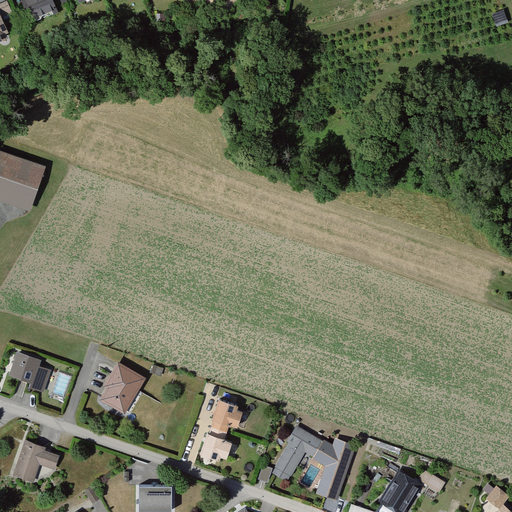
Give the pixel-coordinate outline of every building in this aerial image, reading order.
[(19,0),(29,22),(55,12),(51,1),(52,0),(19,0)] [(6,4),(0,6),(0,39),(6,37),(0,22),(0,20),(11,16),(6,4)] [(48,165),(0,149),(0,200),(33,211),(48,165)] [(39,363),(14,355),(6,379),(31,387),(39,363)] [(117,359),(97,397),(126,412),(146,374),(117,359)] [(236,408),(216,402),(210,424),(212,425),(208,437),(205,435),(197,457),(215,465),(219,460),(225,462),(232,444),(224,441),(227,427),(235,431),(240,415),(236,413),(236,408)] [(297,427),(270,476),(286,484),(303,453),(315,459),(324,442),(297,427)] [(13,474),(34,480),(39,463),(55,467),(61,450),(24,439),(13,474)] [(329,471),(313,462),(305,476),(310,480),(305,485),(318,492),(323,481),(329,471)] [(423,468),(418,479),(441,488),(446,478),(423,468)] [(405,511),(421,487),(398,472),(378,503),(392,511),(405,511)] [(173,485),(141,484),(140,508),(173,509),(173,485)] [(352,501),(348,511),(373,511),(374,509),(352,501)]
